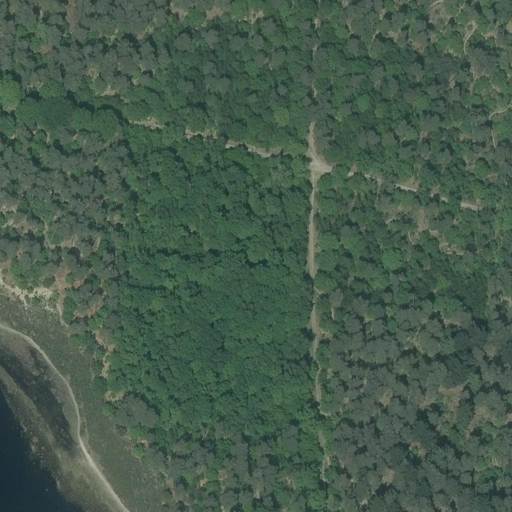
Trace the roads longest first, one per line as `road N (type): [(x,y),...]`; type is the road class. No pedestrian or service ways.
road 1 (track): [(0,112),(86,114),(310,168)]
road 2 (track): [(310,168),(466,206)]
